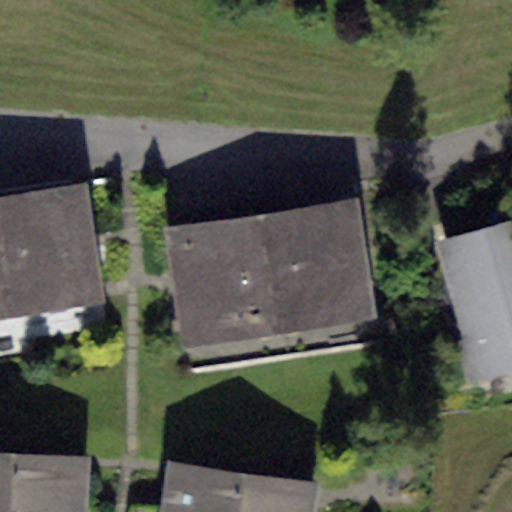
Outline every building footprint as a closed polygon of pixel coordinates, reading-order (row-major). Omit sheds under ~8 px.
[(0,207),(0,299),(87,286),(73,197),(0,207)] [(179,238),(192,328),(358,302),(345,213),(179,238)] [(483,361),(511,353),(511,233),(451,251),(477,340),(462,344),(472,378),(486,373),(483,361)] [(0,464),(0,511),(68,511),(71,469),(0,464)] [(181,476),(175,511),(298,511),(301,493),(181,476)]
